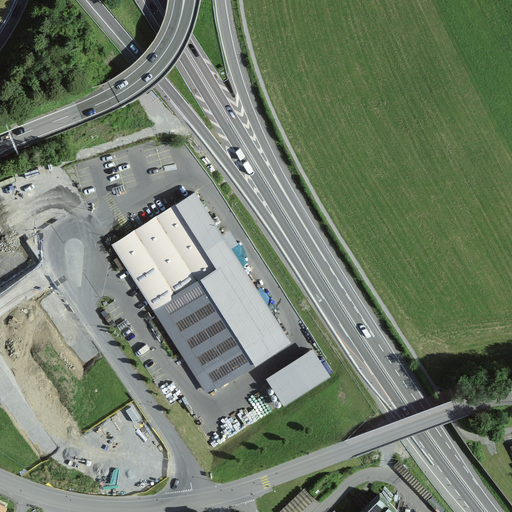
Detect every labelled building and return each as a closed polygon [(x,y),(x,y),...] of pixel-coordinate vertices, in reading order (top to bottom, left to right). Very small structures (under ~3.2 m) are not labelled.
[(125,189),(123,184),(112,187),(113,193),(125,189)] [(291,342),(231,248),(238,244),(230,230),(223,235),(195,191),(189,195),(179,202),(172,206),(145,223),(143,224),(139,227),(111,245),(125,266),(149,304),(206,393),(216,387),(217,389),(291,342)] [(139,227),(143,224),(137,214),(133,217),(139,227)] [(120,330),(130,324),(127,319),(117,325),(120,330)] [(319,359),(313,348),(266,379),(282,403),(284,407),(331,376),(319,359)] [(434,494),(400,459),(394,465),(428,500),(434,494)] [(308,490),(304,486),(278,511),(299,511),(315,497),(308,490)] [(399,511),(379,491),(357,511),(399,511)]
